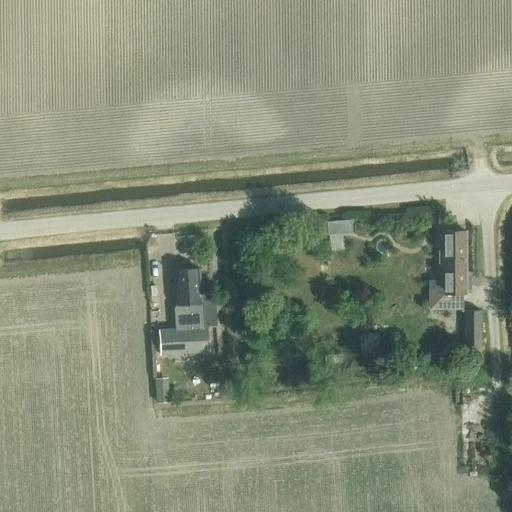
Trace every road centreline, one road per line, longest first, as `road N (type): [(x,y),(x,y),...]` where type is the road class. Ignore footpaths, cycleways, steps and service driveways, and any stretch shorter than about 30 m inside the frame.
road 1 (unclassified): [(0,232),(485,187)]
road 2 (unclassified): [(495,387),(485,187)]
